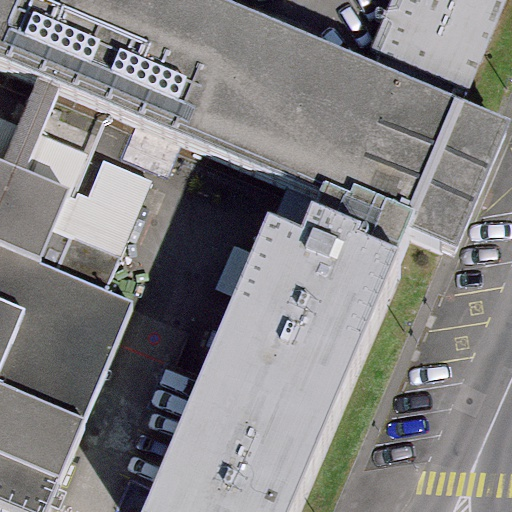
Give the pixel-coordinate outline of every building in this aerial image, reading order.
[(1,0),(0,4),(0,68),(29,81),(62,94),(324,205),(413,242),(456,260),(471,225),(484,193),(509,140),(458,119),(366,80),(229,22),(175,0),(1,0)] [(175,0),(229,22),(237,0),(175,0)] [(458,119),(508,0),(400,0),(366,80),(458,119)] [(0,507),(12,511),(54,511),(97,406),(136,310),(109,298),(142,212),(152,186),(106,165),(59,277),(40,269),(90,157),(43,140),(62,94),(29,81),(12,124),(0,119),(0,507)] [(300,511),(413,242),(324,205),(314,231),(305,256),(274,242),(157,511),(300,511)]
